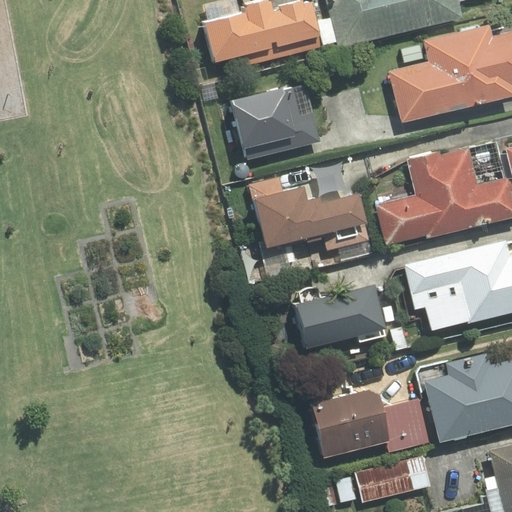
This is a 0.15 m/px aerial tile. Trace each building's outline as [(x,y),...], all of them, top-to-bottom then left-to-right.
[(454,21),(448,0),(318,0),(331,53),(454,21)] [(233,20),(192,28),(201,68),(309,42),(301,5),(261,13),(259,4),(230,11),(233,20)] [(481,29),(413,43),(418,66),(379,74),(392,127),(504,101),(502,89),(511,87),(511,32),(483,37),(481,29)] [(511,145),(503,148),(509,176),(511,187),(511,145)] [(422,240),(511,218),(511,187),(509,176),(475,185),(466,148),(437,155),(436,152),(405,159),(414,195),(374,205),(384,246),(421,237),(422,240)] [(291,192),(278,195),(274,180),(242,187),(245,204),(240,205),(251,254),(354,231),(346,196),(295,208),(291,192)] [(497,244),(395,269),(402,299),(449,288),(459,328),(511,314),(511,257),(501,261),(497,244)] [(362,290),(282,310),(284,333),(294,356),(373,337),(362,290)] [(511,362),(481,370),(477,356),(435,366),(438,380),(415,386),(430,447),(511,427),(511,362)] [(364,394),(296,408),(300,435),(315,463),(380,446),(369,420),(364,394)] [(411,402),(373,411),(383,457),(421,449),(411,402)] [(511,511),(511,445),(480,453),(493,511),(511,511)] [(422,493),(416,460),(349,473),(350,478),(330,482),(335,508),(355,505),(355,506),(422,493)]
